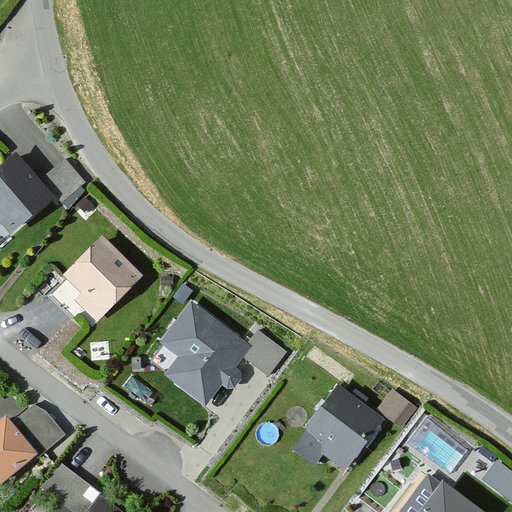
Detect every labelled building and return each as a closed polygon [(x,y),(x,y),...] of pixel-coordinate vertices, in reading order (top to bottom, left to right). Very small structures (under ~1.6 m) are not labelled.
[(11,238),(54,201),(39,183),(16,156),(0,170),(0,228),(3,229),(11,238)] [(87,184),(66,160),(39,183),(54,201),(60,207),(87,184)] [(143,282),(103,241),(64,279),(83,299),(77,305),(98,326),(143,282)] [(250,350),(190,304),(160,343),(181,359),(167,377),(207,407),(243,361),(250,350)] [(261,334),(250,350),(243,361),(270,380),(289,354),(261,334)] [(385,425),(337,389),(305,434),(322,446),(322,458),(346,477),(385,425)] [(392,392),(377,411),(400,429),(415,410),(392,392)] [(47,414),(33,406),(11,425),(40,458),(67,438),(47,414)] [(6,419),(0,424),(0,492),(40,458),(11,425),(6,419)] [(511,469),(493,456),(478,478),(511,502),(511,469)] [(67,511),(93,511),(103,500),(61,468),(42,492),(67,511)] [(479,511),(442,485),(422,511),(479,511)] [(118,511),(103,500),(93,511),(118,511)]
